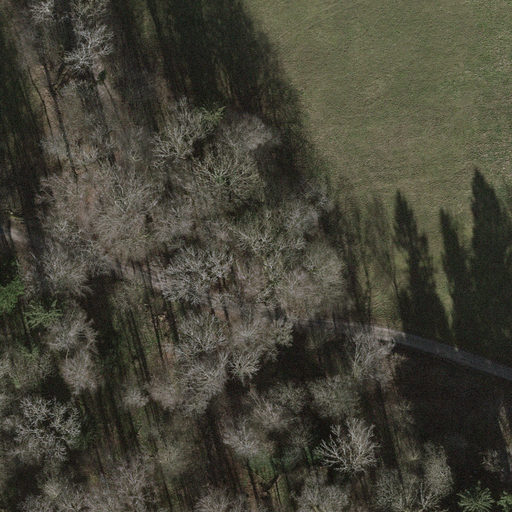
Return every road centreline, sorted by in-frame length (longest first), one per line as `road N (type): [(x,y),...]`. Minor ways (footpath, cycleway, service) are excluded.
road 1 (track): [(63,245),(251,312),(386,334),(511,374)]
road 2 (track): [(65,0),(126,155),(108,194),(63,245)]
